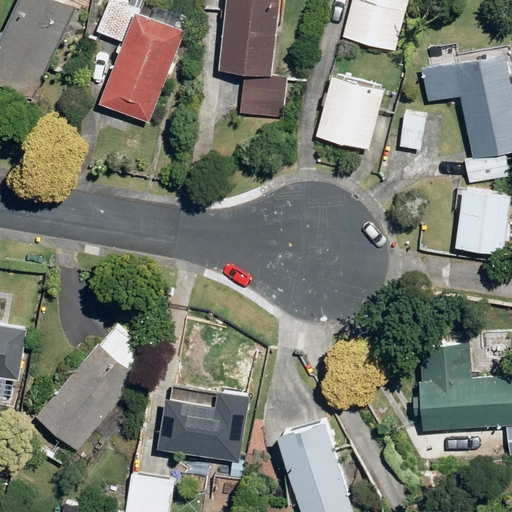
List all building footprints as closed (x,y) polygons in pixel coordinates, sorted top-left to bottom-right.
[(0,85),(32,101),(76,10),(55,0),(22,0),(0,46),(0,85)] [(131,0),(129,8),(141,12),(145,0),(131,0)] [(245,77),(241,113),(282,119),(283,119),(289,78),(273,76),(281,0),(227,0),(220,73),(245,77)] [(350,0),(342,36),(395,48),(406,0),(350,0)] [(187,32),(136,14),(100,104),(149,124),(187,32)] [(511,95),(502,48),(419,65),(427,97),(458,91),(471,153),(462,155),(467,178),(468,182),(509,173),(507,169),(504,150),(507,149),(511,148),(511,95)] [(313,132),(365,146),(382,84),(330,70),(313,132)] [(397,145),(418,148),(421,127),(401,122),(397,145)] [(453,245),(502,251),(508,189),(454,183),(451,208),(458,209),(453,245)] [(0,320),(0,375),(17,378),(25,325),(0,320)] [(34,414),(76,448),(153,353),(113,321),(99,339),(96,337),(34,414)] [(505,422),(511,421),(511,372),(470,374),(467,337),(419,340),(422,391),(416,392),(416,409),(423,409),(424,426),(505,422)] [(156,446),(236,459),(247,390),(216,386),(213,402),(164,394),(156,446)] [(285,464),(300,511),(337,511),(351,508),(322,413),(274,427),(276,435),(270,437),(279,466),(285,464)] [(168,511),(173,480),(128,473),(122,511),(168,511)] [(235,511),(237,511),(230,490),(204,498),(207,511),(235,511)] [(63,511),(78,511),(80,499),(66,497),(63,511)]
